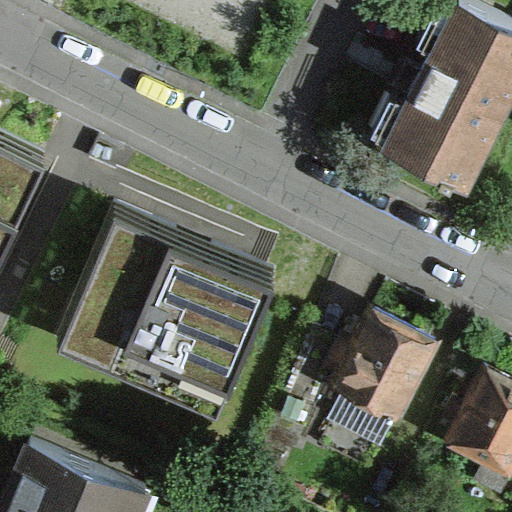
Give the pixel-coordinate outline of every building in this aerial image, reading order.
[(511,10),(494,0),(451,0),(384,136),(460,170),(511,76),(511,10)] [(0,247),(45,147),(0,125),(0,247)] [(60,347),(219,411),(271,267),(120,198),(60,347)] [(350,305),(316,379),(395,419),(432,347),(350,305)] [(511,377),(481,357),(433,437),(498,475),(511,450),(511,377)] [(31,428),(0,507),(0,511),(136,511),(151,474),(31,428)]
